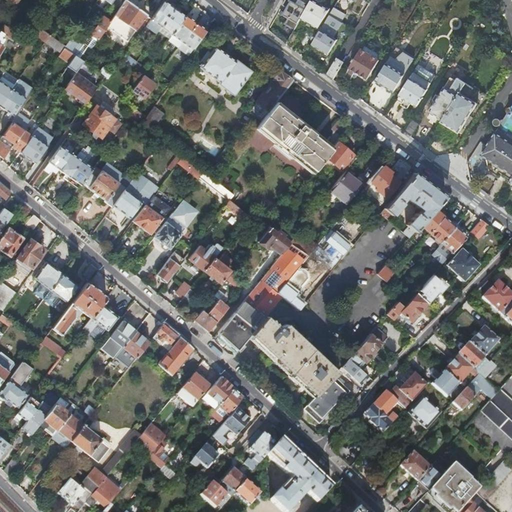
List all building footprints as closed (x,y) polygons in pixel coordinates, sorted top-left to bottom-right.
[(113,17),(110,21),(106,27),(127,42),(135,31),(138,27),(146,16),(147,15),(125,0),(124,0),(114,16),(113,17)] [(301,18),(311,0),(284,0),(282,5),(287,7),(283,14),(288,17),(284,23),(294,29),(295,29),(301,18)] [(311,0),(301,18),(317,28),(328,8),(319,3),(321,0),(311,0)] [(337,0),(329,14),(335,17),(340,21),(352,0),(337,0)] [(161,27),(174,9),(163,1),(150,19),(161,27)] [(185,17),(174,9),(161,27),(171,36),(173,33),(185,17)] [(329,14),(311,44),(324,52),(329,44),(333,46),(337,40),(325,33),(335,17),(329,14)] [(71,68),(76,71),(83,61),(82,61),(85,57),(97,40),(106,27),(110,21),(102,15),(89,34),(81,47),(74,55),(69,63),(67,66),(71,68)] [(150,19),(146,16),(138,27),(135,31),(139,34),(143,30),(150,19)] [(186,16),(185,17),(173,33),(184,40),(196,23),(186,16)] [(9,27),(4,23),(0,29),(0,30),(4,34),(21,45),(24,40),(7,29),(9,27)] [(206,31),(196,23),(184,40),(181,44),(188,50),(190,47),(187,45),(188,43),(194,47),(206,31)] [(35,24),(30,32),(44,41),(49,34),(35,24)] [(286,44),(293,49),(302,33),(295,29),(294,29),(286,44)] [(70,39),(65,45),(64,48),(74,55),(81,47),(70,39)] [(366,52),(377,59),(379,55),(364,46),(362,50),(366,52)] [(74,55),(64,48),(58,55),(69,63),(74,55)] [(234,62),(216,48),(211,54),(208,52),(200,63),(202,64),(199,68),(218,83),(218,84),(232,95),(250,72),(235,61),(234,62)] [(378,60),(377,59),(366,52),(362,50),(360,49),(347,72),(355,77),(358,72),(367,78),(378,60)] [(133,66),(136,61),(125,54),(122,58),(133,66)] [(330,77),(333,79),(343,62),(337,57),(327,74),(330,77)] [(397,70),(401,72),(403,68),(402,65),(394,60),(391,60),(389,65),(397,70)] [(404,74),(401,72),(397,70),(389,65),(386,63),(375,81),(394,92),(404,74)] [(435,75),(418,64),(410,78),(409,77),(399,95),(400,95),(397,100),(402,104),(401,105),(407,109),(411,103),(417,106),(428,89),(427,89),(435,75)] [(98,67),(96,71),(103,76),(107,79),(110,75),(98,67)] [(4,71),(0,75),(0,81),(11,89),(17,80),(4,71)] [(292,80),(280,71),(248,112),(260,121),(275,101),(292,80)] [(75,72),(72,76),(64,88),(84,103),(95,87),(81,77),(75,72)] [(153,84),(142,75),(131,91),(142,99),(153,84)] [(443,119),(466,82),(458,77),(456,80),(451,77),(429,111),(443,119)] [(0,105),(11,89),(0,81),(0,105)] [(443,119),(441,122),(459,133),(478,103),(468,96),(474,87),(466,82),(443,119)] [(25,98),(11,89),(0,105),(0,106),(13,115),(25,98)] [(275,101),(260,121),(254,128),(311,173),(325,157),(332,147),(275,101)] [(114,118),(96,105),(82,124),(100,137),(107,128),(114,132),(120,124),(114,119),(114,118)] [(511,105),(511,106),(500,108),(500,120),(498,118),(495,119),(493,121),(494,124),(496,125),(498,125),(499,124),(499,125),(482,153),(487,157),(490,173),(498,178),(500,176),(509,181),(511,177),(511,105)] [(160,112),(153,107),(146,116),(141,123),(150,130),(160,117),(158,115),(160,112)] [(146,116),(135,108),(130,115),(140,124),(141,123),(146,116)] [(400,114),(391,111),(389,117),(398,120),(400,114)] [(18,112),(14,119),(0,138),(0,156),(2,159),(12,146),(23,130),(23,129),(27,124),(28,122),(30,120),(18,112)] [(419,123),(412,119),(404,132),(411,137),(419,123)] [(19,151),(19,152),(31,135),(23,130),(12,146),(19,151)] [(19,152),(35,162),(46,146),(31,135),(19,152)] [(199,146),(213,154),(217,148),(203,140),(199,146)] [(337,142),(332,147),(325,157),(344,172),(345,171),(356,157),(352,154),(352,152),(347,148),(345,149),(337,142)] [(49,162),(43,169),(49,173),(51,169),(55,173),(58,169),(70,152),(73,148),(68,145),(65,149),(60,145),(49,162)] [(58,169),(69,177),(70,177),(81,160),(70,152),(58,169)] [(182,155),(179,152),(167,168),(166,167),(160,175),(164,179),(182,155)] [(70,177),(80,184),(81,185),(82,183),(92,168),(86,163),(89,159),(85,156),(81,160),(70,177)] [(118,183),(125,173),(108,160),(100,171),(93,166),(92,168),(82,183),(88,187),(87,188),(105,200),(104,202),(111,207),(125,188),(118,183)] [(391,172),(383,166),(369,182),(376,187),(375,189),(385,197),(398,182),(389,174),(391,172)] [(345,171),(344,172),(328,191),(334,195),(336,193),(345,201),(360,183),(345,171)] [(131,181),(133,177),(126,172),(125,173),(118,183),(125,188),(131,181)] [(233,195),(214,180),(204,172),(199,178),(228,201),(229,200),(233,195)] [(428,184),(414,173),(380,213),(386,218),(390,214),(392,216),(402,204),(401,203),(405,198),(421,210),(417,215),(415,213),(405,225),(408,227),(402,233),(408,238),(415,231),(434,209),(445,197),(428,184)] [(152,196),(131,181),(125,188),(111,207),(104,216),(119,227),(127,216),(129,218),(141,202),(145,205),(152,196)] [(6,199),(9,194),(11,192),(0,182),(0,194),(3,197),(6,199)] [(152,195),(152,196),(145,205),(132,221),(150,234),(164,215),(151,205),(156,198),(152,195)] [(242,210),(229,200),(228,201),(224,205),(238,216),(242,210)] [(439,213),(434,209),(415,231),(418,233),(423,229),(429,233),(443,217),(446,214),(441,210),(439,213)] [(5,211),(0,218),(0,230),(11,215),(5,211)] [(172,213),(153,237),(163,244),(161,247),(161,250),(164,252),(167,251),(181,233),(185,227),(185,223),(172,213)] [(40,220),(33,214),(24,225),(32,231),(36,225),(40,220)] [(454,226),(443,217),(429,233),(440,242),(454,226)] [(487,224),(480,220),(470,232),(479,239),(486,230),(484,228),(487,224)] [(466,236),(454,226),(440,242),(451,252),(466,236)] [(13,232),(7,227),(0,237),(0,249),(0,250),(9,257),(23,238),(14,231),(13,232)] [(275,232),(268,227),(266,229),(257,241),(265,247),(268,243),(281,253),(290,242),(288,242),(288,241),(280,236),(282,233),(277,230),(275,232)] [(330,229),(323,238),(336,249),(325,262),(330,266),(342,253),(342,254),(349,245),(343,240),(346,237),(342,234),(339,237),(330,229)] [(297,231),(288,242),(290,242),(308,255),(312,251),(317,244),(297,231)] [(64,241),(58,236),(50,248),(54,251),(57,250),(64,241)] [(35,242),(30,239),(16,258),(25,265),(26,264),(32,268),(44,250),(39,246),(39,245),(35,242)] [(189,250),(192,246),(186,241),(183,244),(189,250)] [(290,242),(281,253),(217,331),(237,350),(250,334),(266,315),(282,296),(277,292),(284,284),(308,255),(290,242)] [(215,255),(222,247),(216,243),(215,243),(212,246),(212,245),(210,244),(205,247),(204,249),(199,245),(188,258),(203,270),(215,255)] [(445,265),(463,280),(478,263),(460,248),(445,265)] [(184,259),(183,258),(174,251),(156,274),(159,276),(160,277),(164,281),(166,281),(184,259)] [(219,258),(215,255),(203,270),(219,283),(229,270),(230,268),(230,266),(228,265),(233,258),(224,252),(219,258)] [(50,290),(62,274),(46,262),(34,277),(50,290)] [(97,268),(91,263),(83,274),(89,278),(97,268)] [(384,265),(376,274),(385,282),(393,273),(384,265)] [(242,280),(232,271),(226,279),(236,288),(242,280)] [(440,275),(435,271),(415,293),(427,302),(437,291),(439,293),(446,284),(438,277),(440,275)] [(78,286),(62,274),(50,290),(59,297),(54,304),(60,309),(78,286)] [(189,288),(190,287),(182,280),(173,291),(181,297),(189,288)] [(16,293),(0,281),(0,307),(4,310),(16,293)] [(483,295),(492,286),(486,281),(478,289),(483,295)] [(510,301),(511,298),(511,295),(496,281),(492,286),(483,295),(481,297),(498,313),(510,301)] [(92,286),(87,282),(52,328),(61,334),(74,317),(73,312),(77,307),(91,318),(102,304),(107,297),(101,293),(101,292),(93,285),(92,286)] [(296,293),(284,284),(277,292),(282,296),(298,309),(303,304),(294,296),(296,293)] [(196,294),(189,288),(181,297),(180,300),(187,305),(196,294)] [(222,299),(215,292),(207,302),(198,314),(194,319),(206,331),(224,308),(224,307),(219,303),(222,299)] [(305,300),(306,300),(296,293),(294,296),(303,304),(306,301),(305,300)] [(404,306),(398,301),(391,309),(398,315),(401,312),(411,321),(427,302),(415,293),(404,306)] [(198,314),(207,302),(200,297),(191,308),(198,314)] [(511,302),(510,301),(498,313),(511,326),(511,302)] [(123,315),(150,337),(162,323),(150,313),(148,315),(133,303),(123,315)] [(102,304),(91,318),(83,328),(89,333),(97,323),(107,330),(118,316),(102,304)] [(487,313),(483,317),(489,323),(493,318),(487,313)] [(2,314),(0,316),(0,321),(8,327),(12,321),(2,314)] [(266,315),(250,334),(289,372),(311,347),(286,323),(278,327),(277,326),(277,322),(273,322),(272,318),(270,319),(266,315)] [(122,347),(135,330),(122,320),(101,346),(114,356),(122,346),(122,347)] [(176,335),(162,324),(152,337),(161,345),(165,340),(169,343),(176,335)] [(388,336),(377,326),(348,359),(359,368),(364,362),(365,363),(388,336)] [(483,326),(467,343),(483,357),(498,340),(485,328),(483,326)] [(149,341),(135,330),(122,347),(122,346),(114,356),(127,367),(134,359),(135,357),(136,357),(142,350),(149,341)] [(40,334),(36,339),(37,340),(41,343),(44,338),(40,334)] [(63,358),(68,351),(46,337),(41,344),(63,358)] [(180,337),(179,337),(168,351),(157,364),(169,375),(192,347),(180,337)] [(483,357),(467,343),(464,346),(461,344),(458,348),(460,351),(457,354),(472,368),(483,357)] [(336,372),(311,347),(289,372),(313,396),(333,375),(336,372)] [(472,368),(457,354),(443,370),(458,384),(469,372),(475,377),(478,373),(472,368)] [(0,381),(13,364),(12,361),(7,357),(4,357),(0,362),(0,381)] [(338,369),(338,370),(344,375),(347,372),(360,384),(368,376),(359,368),(348,359),(348,358),(338,369)] [(0,388),(0,397),(5,401),(6,399),(16,407),(26,394),(17,387),(31,368),(21,361),(0,388)] [(443,370),(442,371),(439,374),(436,371),(432,376),(435,379),(431,384),(446,397),(447,397),(458,384),(443,370)] [(194,371),(182,386),(176,392),(192,405),(209,384),(194,371)] [(497,391),(478,373),(475,377),(467,385),(465,387),(463,389),(452,401),(452,402),(461,410),(480,389),(491,399),(497,391)] [(427,385),(414,374),(397,392),(393,389),(388,394),(405,409),(427,385)] [(233,387),(221,375),(206,392),(219,403),(233,387)] [(333,375),(313,396),(302,408),(303,408),(318,423),(349,390),(333,375)] [(31,394),(36,388),(31,385),(26,390),(31,394)] [(233,387),(219,403),(217,405),(211,413),(220,420),(227,413),(242,395),(233,387)] [(511,399),(500,389),(497,391),(491,399),(501,408),(511,417),(511,399)] [(381,432),(382,434),(404,410),(404,409),(405,409),(388,394),(385,391),(362,415),(363,416),(362,419),(365,421),(367,420),(367,422),(374,429),(376,428),(375,431),(379,434),(381,432)] [(438,415),(420,399),(408,413),(425,429),(438,415)] [(501,408),(491,399),(485,405),(495,415),(501,408)] [(50,408),(41,401),(39,404),(35,409),(26,421),(28,423),(25,426),(32,431),(38,424),(50,408)] [(26,421),(35,409),(25,402),(16,414),(26,421)] [(55,403),(50,408),(38,424),(43,428),(48,423),(56,430),(69,414),(75,406),(72,403),(65,411),(55,403)] [(453,418),(460,411),(452,403),(445,410),(453,418)] [(82,412),(88,416),(93,410),(87,405),(82,412)] [(511,436),(511,417),(501,408),(495,415),(485,405),(481,409),(511,436)] [(242,411),(236,406),(222,423),(235,433),(248,417),(241,411),(242,411)] [(69,414),(56,430),(50,437),(59,445),(62,441),(66,444),(67,443),(70,440),(82,425),(69,414)] [(165,437),(150,424),(143,433),(158,445),(165,437)] [(105,444),(82,425),(70,440),(93,459),(105,444)] [(84,470),(81,474),(97,488),(97,487),(141,435),(134,430),(119,449),(120,450),(99,474),(93,469),(89,474),(84,470)] [(211,435),(221,444),(224,441),(220,437),(221,434),(216,430),(211,435)] [(269,437),(263,432),(248,448),(255,455),(250,461),(247,458),(242,463),(252,471),(255,468),(254,467),(258,463),(265,454),(275,442),(269,437)] [(0,436),(0,453),(8,443),(0,436)] [(279,438),(275,442),(265,454),(290,477),(269,499),(283,511),(286,511),(305,492),(316,503),(331,487),(279,438)] [(8,443),(0,453),(0,461),(12,447),(8,443)] [(218,455),(204,443),(193,456),(193,457),(207,468),(218,455)] [(162,449),(158,445),(147,458),(160,469),(164,464),(174,453),(172,451),(170,453),(168,454),(166,456),(165,458),(159,453),(162,449)] [(429,467),(412,451),(400,465),(417,480),(430,467),(429,467)] [(12,458),(2,470),(7,475),(17,463),(12,458)] [(440,476),(445,472),(434,462),(429,467),(430,467),(417,480),(428,490),(440,476)] [(452,511),(456,511),(480,487),(453,462),(449,466),(445,471),(445,472),(440,476),(428,490),(433,495),(431,497),(447,511),(449,509),(452,511)] [(503,463),(489,476),(497,485),(511,472),(503,463)] [(233,492),(245,479),(232,468),(216,486),(218,488),(225,494),(229,497),(233,492)] [(76,511),(83,505),(97,488),(81,474),(76,470),(56,493),(71,506),(70,508),(74,511),(76,511)] [(211,482),(209,480),(205,477),(199,471),(195,477),(201,482),(200,483),(200,484),(203,486),(197,494),(199,495),(211,482)] [(209,480),(214,475),(210,471),(205,477),(209,480)] [(260,492),(245,479),(233,492),(248,505),(260,492)] [(216,486),(211,482),(199,495),(199,496),(213,508),(225,494),(218,488),(216,486)] [(481,511),(473,504),(480,496),(481,497),(489,487),(484,482),(480,487),(456,511),(481,511)] [(203,486),(200,484),(194,491),(197,494),(203,486)] [(97,488),(83,505),(89,509),(96,501),(105,508),(119,491),(112,487),(106,494),(97,487),(97,488)] [(358,506),(352,499),(351,500),(351,501),(340,511),(352,511),(357,508),(358,506)]
